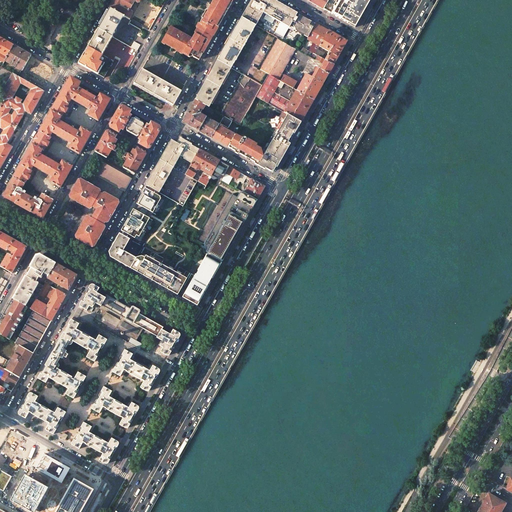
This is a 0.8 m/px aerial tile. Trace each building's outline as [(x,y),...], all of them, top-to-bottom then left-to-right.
[(140,0),(114,0),(110,8),(124,16),(125,16),(130,19),(133,14),(132,12),(129,11),(135,1),(137,3),(139,2),(140,0)] [(213,0),(212,1),(225,8),(227,10),(232,0),(213,0)] [(251,0),(242,17),(256,25),(263,12),(266,14),(275,19),(281,22),(289,27),(290,25),(292,26),(293,27),(294,28),(294,29),(295,30),(295,31),(308,38),(315,23),(299,14),(298,17),(296,15),(297,13),(274,0),(251,0)] [(309,0),(309,1),(323,9),(323,8),(327,0),(309,0)] [(361,16),(368,4),(361,0),(348,0),(348,2),(344,0),(327,0),(323,8),(355,26),(361,16)] [(212,1),(197,28),(198,29),(200,30),(212,37),(219,25),(227,10),(225,8),(212,1)] [(124,16),(110,8),(98,29),(112,37),(123,17),(124,18),(125,16),(124,16)] [(323,8),(323,9),(355,27),(355,26),(323,8)] [(263,20),(272,25),(275,19),(266,14),(263,20)] [(256,25),(242,17),(217,60),(231,68),(235,61),(256,25)] [(281,22),(275,32),(283,37),(289,27),(281,22)] [(308,38),(303,47),(308,50),(315,54),(317,49),(319,46),(328,30),(315,23),(308,38)] [(165,44),(188,57),(190,55),(193,56),(199,60),(200,59),(203,53),(212,37),(200,30),(197,34),(196,34),(192,39),(170,27),(163,41),(166,42),(165,44)] [(112,37),(98,29),(88,47),(102,55),(112,37)] [(147,33),(141,30),(138,35),(144,39),(147,33)] [(334,34),(328,30),(319,46),(329,52),(326,57),(325,60),(333,65),(347,41),(334,34)] [(14,45),(0,37),(0,60),(4,63),(5,61),(14,45)] [(268,74),(278,80),(282,74),(292,56),(296,49),(278,38),(275,43),(260,70),(268,74)] [(140,45),(134,41),(131,47),(137,51),(140,45)] [(31,55),(14,45),(5,61),(22,71),(31,55)] [(78,63),(104,78),(113,61),(102,55),(88,47),(78,63)] [(321,66),(314,62),(306,55),(301,52),(300,51),(296,49),(292,56),(308,64),(307,65),(304,71),(311,76),(310,77),(305,74),(300,84),(297,83),(297,82),(284,75),(280,82),(313,100),(328,74),(319,69),(321,66)] [(324,53),(317,49),(315,54),(318,56),(321,58),(323,55),(324,53)] [(321,58),(318,56),(314,62),(321,66),(319,69),(328,74),(331,68),(333,65),(325,60),(321,58)] [(231,68),(217,60),(211,71),(206,80),(195,99),(203,104),(209,107),(214,98),(216,95),(224,80),(226,78),(231,68)] [(33,61),(25,75),(44,85),(49,75),(42,70),(43,67),(33,61)] [(181,91),(142,69),(134,83),(173,105),(181,91)] [(44,91),(19,77),(12,73),(0,94),(0,96),(5,100),(25,111),(31,114),(44,91)] [(275,107),(286,113),(287,114),(301,122),(313,100),(280,82),(278,80),(268,74),(262,86),(256,97),(268,103),(275,107)] [(78,87),(80,83),(71,77),(58,99),(68,104),(72,97),(78,87)] [(243,89),(238,84),(222,113),(240,123),(259,85),(250,80),(243,89)] [(96,97),(96,98),(79,89),(80,87),(78,87),(72,97),(74,98),(73,100),(89,109),(89,111),(90,111),(98,98),(96,97)] [(98,121),(110,100),(100,94),(98,98),(90,111),(88,115),(98,121)] [(68,104),(58,99),(51,111),(61,116),(64,112),(65,113),(67,109),(66,108),(68,104)] [(203,104),(195,99),(183,120),(184,123),(211,138),(219,124),(206,117),(206,118),(198,114),(201,108),(203,104)] [(25,111),(5,100),(3,103),(0,108),(0,140),(7,144),(25,111)] [(209,107),(203,104),(201,108),(212,115),(214,110),(209,107)] [(128,121),(133,112),(123,106),(120,107),(109,127),(121,133),(126,124),(128,121)] [(61,116),(51,111),(40,131),(50,137),(53,132),(58,122),(61,116)] [(287,114),(267,151),(264,149),(262,152),(263,156),(258,165),(271,171),(274,171),(292,138),(292,137),(292,136),(291,135),(293,133),(294,133),(295,133),(301,122),(287,114)] [(232,121),(224,116),(219,125),(219,124),(211,138),(228,147),(235,134),(227,130),(232,121)] [(130,122),(128,121),(126,124),(127,125),(128,125),(126,128),(126,129),(126,131),(136,136),(138,136),(139,135),(140,133),(141,133),(142,134),(144,130),(142,129),(144,125),(144,123),(134,118),(132,118),(130,122)] [(159,127),(149,121),(144,130),(142,134),(137,143),(149,149),(160,130),(159,127)] [(77,133),(78,132),(60,122),(59,123),(58,122),(53,132),(54,133),(53,133),(71,143),(72,142),(73,143),(78,133),(77,133)] [(91,133),(81,127),(78,133),(73,143),(69,149),(79,154),(91,133)] [(116,136),(107,130),(95,152),(106,158),(111,149),(113,151),(116,147),(115,146),(114,146),(115,144),(117,140),(114,139),(116,136)] [(50,137),(40,131),(32,144),(42,150),(43,151),(46,146),(47,146),(49,143),(48,142),(51,137),(50,137)] [(228,147),(258,165),(263,156),(262,152),(261,148),(256,145),(257,143),(245,137),(242,137),(236,133),(235,134),(228,147)] [(147,185),(159,192),(172,169),(173,168),(180,155),(192,162),(199,150),(179,138),(177,143),(172,140),(161,160),(160,162),(153,174),(147,185)] [(7,144),(0,140),(0,168),(12,147),(7,144)] [(42,150),(32,144),(21,165),(31,170),(34,165),(39,156),(42,150)] [(135,174),(147,153),(137,147),(135,151),(133,150),(131,153),(130,155),(129,154),(128,154),(126,158),(128,159),(123,168),(135,174)] [(212,174),(219,161),(199,150),(192,162),(190,166),(197,170),(198,169),(199,168),(212,174)] [(41,156),(40,156),(39,156),(34,165),(35,166),(34,166),(52,177),(53,176),(54,176),(59,167),(58,166),(59,165),(41,156)] [(72,166),(62,161),(59,167),(54,176),(50,182),(60,188),(72,166)] [(225,173),(229,167),(219,161),(212,174),(210,177),(214,179),(219,178),(223,177),(226,173),(225,173)] [(129,179),(102,163),(96,174),(123,189),(129,179)] [(31,170),(21,165),(14,177),(25,184),(27,179),(28,180),(29,180),(30,177),(30,176),(29,176),(32,171),(31,170)] [(236,179),(240,173),(236,171),(229,167),(225,173),(226,173),(223,177),(222,180),(228,184),(232,177),(236,179)] [(198,182),(201,177),(188,169),(185,174),(197,181),(198,182)] [(210,177),(203,173),(201,177),(198,182),(205,186),(210,177)] [(246,178),(247,176),(240,173),(236,179),(239,181),(243,183),(246,178)] [(43,219),(53,200),(42,194),(39,199),(36,199),(35,200),(23,193),(23,192),(22,189),(25,184),(14,177),(3,196),(43,219)] [(99,190),(79,179),(70,196),(71,198),(90,208),(91,208),(92,206),(93,204),(96,206),(95,207),(97,209),(95,212),(109,220),(115,208),(119,201),(105,193),(102,194),(99,193),(100,192),(99,190)] [(265,187),(251,179),(250,181),(244,190),(258,198),(265,187)] [(159,192),(147,185),(145,188),(158,195),(159,192)] [(119,198),(123,190),(113,186),(110,192),(115,194),(114,196),(119,198)] [(153,213),(161,198),(160,198),(160,197),(158,195),(145,188),(136,204),(142,207),(148,210),(153,213)] [(249,215),(257,200),(242,191),(241,193),(240,192),(237,197),(232,194),(204,244),(205,244),(204,246),(208,248),(206,252),(207,252),(206,254),(222,263),(249,215)] [(148,210),(142,207),(139,213),(145,216),(148,210)] [(139,237),(149,218),(145,216),(139,213),(133,209),(133,210),(130,215),(131,216),(129,220),(128,219),(121,231),(132,237),(135,238),(136,235),(139,237)] [(184,221),(188,211),(184,209),(180,219),(184,221)] [(87,217),(76,236),(77,238),(88,244),(96,242),(105,226),(104,224),(105,222),(106,222),(108,221),(109,220),(95,212),(92,218),(89,216),(87,217)] [(132,237),(121,231),(119,233),(130,239),(130,240),(132,237)] [(27,247),(0,232),(0,247),(6,251),(8,250),(12,252),(10,255),(8,254),(7,254),(0,267),(12,273),(20,259),(27,247)] [(136,258),(123,251),(130,239),(119,233),(110,251),(112,258),(119,262),(130,268),(136,258)] [(138,255),(127,250),(132,241),(130,240),(130,239),(123,251),(136,258),(137,257),(138,255)] [(172,270),(170,269),(174,264),(164,259),(158,255),(155,253),(152,259),(145,255),(137,257),(136,258),(130,268),(152,280),(178,295),(179,292),(190,273),(179,267),(176,272),(174,271),(173,271),(172,270)] [(197,306),(222,263),(206,254),(194,275),(190,273),(179,292),(184,295),(182,297),(197,306)] [(42,256),(35,258),(25,275),(36,282),(39,276),(41,278),(44,273),(49,276),(56,263),(47,258),(42,256)] [(77,275),(56,263),(49,276),(47,279),(62,287),(65,288),(69,291),(77,275)] [(19,285),(12,298),(25,306),(38,283),(36,282),(25,275),(19,285)] [(43,286),(38,283),(25,306),(27,307),(30,309),(43,286)] [(66,295),(54,288),(51,294),(50,294),(47,299),(43,297),(50,286),(45,283),(43,286),(30,309),(33,311),(51,321),(59,307),(63,301),(66,295)] [(89,292),(85,299),(84,302),(82,301),(80,303),(80,305),(80,306),(81,307),(86,310),(86,311),(89,312),(90,312),(90,311),(92,307),(95,302),(100,305),(105,298),(96,293),(99,288),(94,285),(92,284),(91,285),(90,286),(88,288),(91,290),(90,292),(89,292)] [(127,306),(106,295),(105,298),(100,305),(99,308),(105,312),(101,319),(122,331),(121,332),(120,333),(121,334),(122,335),(123,335),(124,334),(132,338),(136,341),(140,332),(155,341),(157,338),(162,330),(163,327),(143,316),(144,313),(128,304),(127,306)] [(24,314),(27,307),(25,306),(12,298),(0,319),(0,334),(3,336),(5,337),(9,340),(14,332),(12,331),(14,328),(16,328),(21,318),(20,317),(22,313),(24,314)] [(33,353),(51,321),(33,311),(15,343),(20,346),(33,353)] [(56,345),(53,352),(52,352),(46,363),(45,365),(47,366),(42,374),(40,373),(38,378),(46,383),(49,377),(69,389),(66,394),(74,399),(76,394),(74,392),(75,390),(76,390),(80,383),(79,383),(81,380),(83,382),(86,377),(78,372),(77,374),(75,378),(74,380),(71,378),(72,377),(68,375),(67,376),(60,372),(61,371),(58,369),(57,369),(56,371),(54,370),(56,366),(54,365),(60,354),(62,355),(64,356),(65,357),(67,353),(66,352),(64,351),(62,350),(68,340),(70,341),(72,337),(74,338),(73,341),(88,349),(88,348),(91,350),(90,351),(88,355),(87,357),(95,362),(97,357),(95,355),(96,353),(97,353),(101,346),(100,346),(102,343),(104,345),(107,340),(99,335),(96,340),(90,337),(89,338),(82,334),(82,333),(76,329),(79,324),(71,319),(68,324),(70,325),(65,333),(64,332),(62,335),(56,345)] [(171,348),(175,341),(174,340),(176,337),(178,339),(180,336),(180,334),(179,333),(173,329),(170,334),(162,330),(157,338),(162,341),(162,342),(160,346),(163,347),(160,352),(166,355),(167,355),(168,355),(169,355),(170,354),(171,351),(169,350),(170,347),(171,348)] [(136,341),(132,338),(128,343),(139,349),(141,347),(142,344),(136,341)] [(153,345),(147,342),(142,343),(142,344),(141,347),(150,352),(153,345)] [(0,366),(19,378),(33,353),(20,346),(17,351),(16,350),(10,361),(0,355),(0,366)] [(136,363),(130,360),(133,354),(125,350),(122,355),(124,356),(123,358),(122,358),(118,365),(119,366),(117,368),(115,367),(112,372),(120,376),(124,370),(126,371),(141,380),(141,379),(144,381),(140,387),(146,391),(147,391),(148,391),(150,390),(159,372),(160,371),(160,370),(159,369),(158,369),(153,365),(150,371),(143,367),(143,368),(135,364),(136,363)] [(0,384),(2,386),(4,382),(14,387),(19,378),(0,366),(0,384)] [(101,395),(97,402),(98,402),(96,405),(94,404),(91,408),(99,413),(103,407),(106,408),(105,408),(120,416),(123,418),(119,424),(125,428),(126,428),(127,428),(129,427),(130,424),(128,423),(129,420),(130,420),(134,413),(133,413),(135,410),(137,411),(139,409),(139,408),(139,407),(138,407),(138,406),(132,402),(129,408),(122,404),(122,405),(115,401),(115,400),(109,396),(112,391),(104,386),(101,392),(103,393),(102,395),(101,395)] [(0,404),(3,406),(10,394),(6,391),(0,387),(0,404)] [(19,415),(25,418),(29,412),(32,413),(39,417),(46,422),(47,421),(49,423),(45,430),(53,434),(56,429),(54,428),(55,425),(56,426),(60,419),(59,418),(61,416),(63,417),(66,412),(58,407),(58,408),(55,412),(55,413),(48,409),(48,410),(41,406),(41,405),(35,402),(35,401),(37,397),(38,396),(31,392),(29,393),(27,397),(29,398),(28,401),(27,400),(22,407),(23,408),(22,410),(19,409),(18,410),(19,415)] [(95,435),(89,432),(89,431),(92,426),(84,422),(81,427),(83,428),(82,431),(81,430),(77,437),(78,438),(77,440),(74,439),(71,444),(79,449),(83,442),(85,443),(85,444),(100,452),(103,453),(99,460),(105,463),(106,464),(107,463),(108,462),(110,460),(108,458),(109,455),(110,456),(114,449),(113,448),(115,445),(117,447),(118,445),(119,443),(118,442),(118,441),(112,438),(109,443),(102,439),(102,440),(94,436),(95,435)] [(70,468),(44,454),(35,468),(62,483),(70,468)] [(0,489),(4,492),(13,477),(4,471),(0,470),(1,469),(0,468),(0,489)] [(34,511),(49,487),(26,474),(11,500),(32,511),(34,511)] [(74,478),(54,511),(81,511),(94,490),(74,478)] [(490,493),(478,511),(502,511),(507,503),(490,493)]
